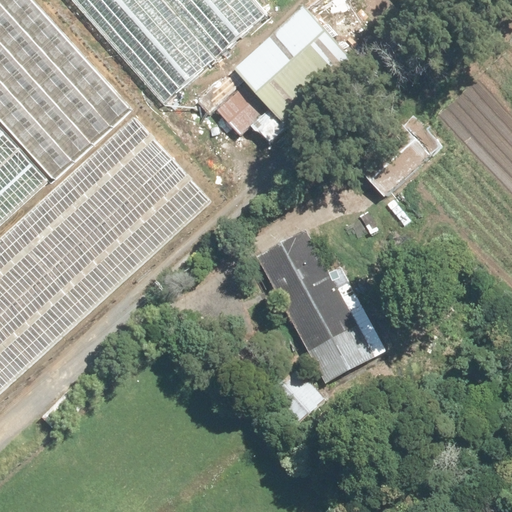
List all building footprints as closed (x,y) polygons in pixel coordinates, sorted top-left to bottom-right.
[(138,100),(46,0),(0,0),(0,108),(59,174),(138,100)] [(261,0),(87,0),(163,86),(261,0)] [(273,148),(290,132),(364,62),(312,6),(236,73),(197,107),(210,120),(217,113),(242,139),(254,128),(273,148)] [(0,406),(227,195),(138,100),(59,174),(0,229),(0,406)] [(388,201),(444,143),(414,115),(359,172),(388,201)] [(0,131),(0,206),(38,172),(0,131)] [(388,229),(371,211),(337,242),(365,273),(403,239),(391,226),(388,229)] [(376,361),(354,319),(312,237),(261,264),(325,388),(376,361)] [(96,368),(64,396),(75,409),(107,380),(96,368)] [(64,417),(51,405),(22,435),(35,447),(64,417)]
